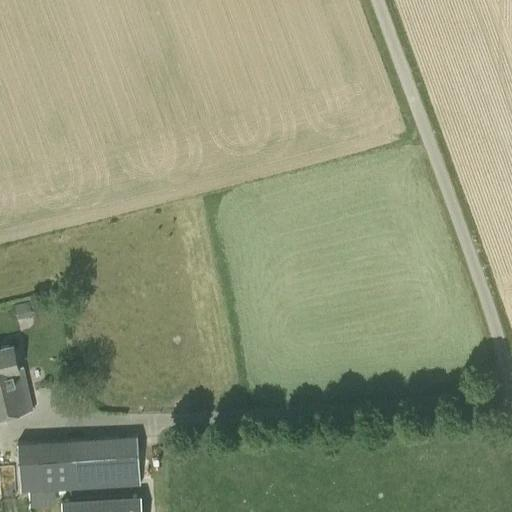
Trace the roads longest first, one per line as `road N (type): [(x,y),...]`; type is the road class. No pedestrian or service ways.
road 1 (unknown): [(511,377),(284,412),(94,422),(36,404)]
road 2 (unclassified): [(511,377),(380,0)]
